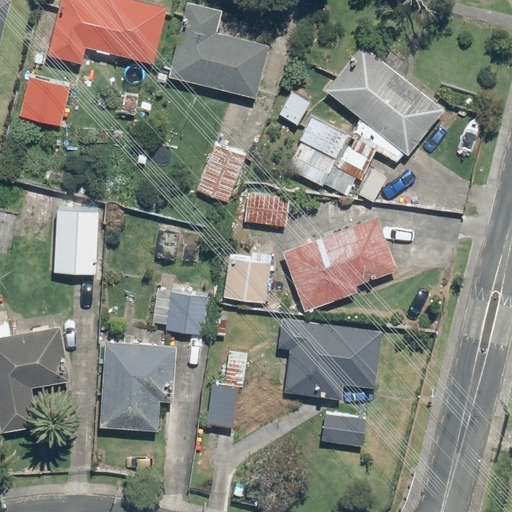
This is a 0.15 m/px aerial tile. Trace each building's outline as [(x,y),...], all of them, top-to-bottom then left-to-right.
[(0,0),(0,52),(13,0),(0,0)] [(88,53),(91,40),(158,53),(167,2),(157,0),(76,0),(75,6),(65,4),(57,47),(88,53)] [(223,17),(193,11),(180,70),(260,87),(270,41),(220,30),(223,17)] [(452,103),(367,37),(329,86),(363,112),(357,127),(315,110),(293,167),(354,191),(362,170),(372,173),(381,149),(408,160),(412,150),(414,152),(452,103)] [(76,78),(31,68),(21,114),(65,125),(76,78)] [(312,97),(292,88),(282,110),(301,119),(312,97)] [(247,152),(214,142),(200,188),(233,198),(247,152)] [(105,204),(62,203),(60,266),(103,267),(105,204)] [(383,213),(289,245),(293,258),(276,264),(287,297),(305,290),(309,303),(363,285),(361,278),(401,265),(383,213)] [(274,255),(229,252),(227,294),(271,297),(274,255)] [(170,330),(208,333),(212,287),(159,283),(156,316),(171,317),(170,330)] [(388,325),(288,311),(284,342),(297,344),(292,385),(349,393),(351,379),(380,383),(388,325)] [(35,381),(72,376),(65,325),(0,333),(0,395),(4,428),(41,423),(35,381)] [(181,384),(183,338),(108,335),(104,421),(163,423),(165,383),(181,384)] [(373,415),(329,411),(327,438),(371,442),(373,415)]
